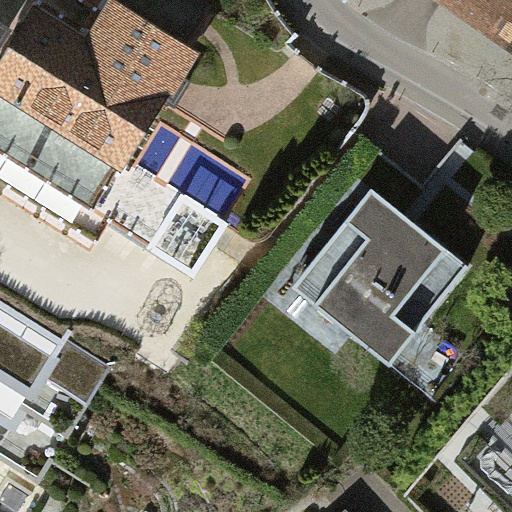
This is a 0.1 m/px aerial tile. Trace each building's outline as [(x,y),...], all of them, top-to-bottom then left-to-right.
[(91,0),(76,25),(37,0),(24,0),(7,27),(0,36),(0,154),(82,207),(187,44),(119,0),(91,0)] [(511,0),(439,0),(498,42),(511,21),(511,0)] [(361,181),(280,281),(375,358),(457,259),(361,181)] [(136,243),(183,273),(215,222),(168,193),(136,243)] [(511,250),(473,299),(511,330),(511,250)] [(0,507),(8,511),(18,511),(109,365),(0,298),(0,507)]
